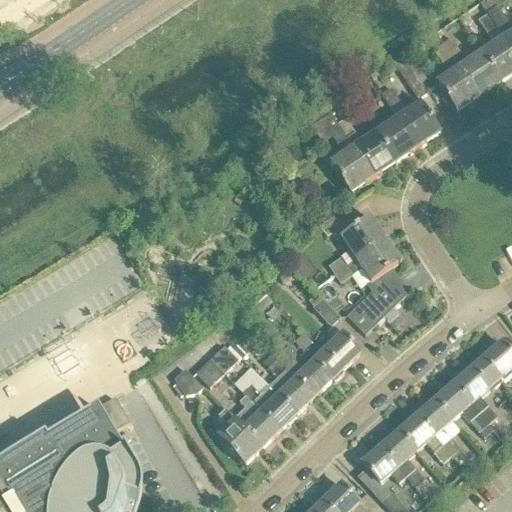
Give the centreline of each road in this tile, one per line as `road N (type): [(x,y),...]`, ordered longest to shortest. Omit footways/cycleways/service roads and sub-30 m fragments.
road 1 (residential): [(260,511),(472,312)]
road 2 (residential): [(472,312),(421,226),(417,202),(436,179),(511,126)]
road 3 (tertiary): [(0,89),(135,0)]
